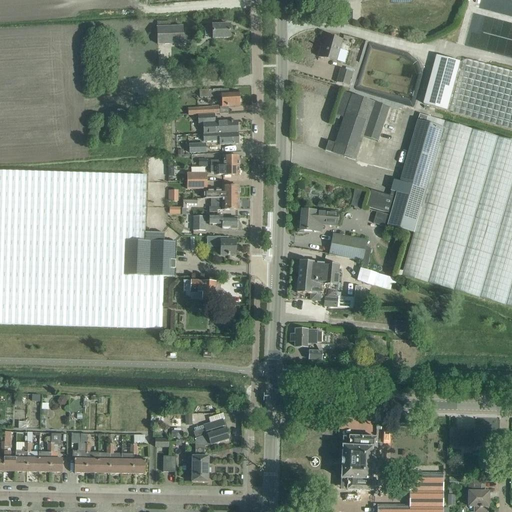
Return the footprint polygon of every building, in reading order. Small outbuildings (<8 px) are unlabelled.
[(212,39),(220,38),(230,38),(230,25),(211,26),(211,28),(204,28),(204,36),(212,36),(212,39)] [(158,27),(159,44),(184,44),(183,26),(158,27)] [(336,62),(339,53),(342,41),(325,36),(319,57),(336,62)] [(511,64),(481,56),(460,63),(437,57),(427,95),(424,104),(453,112),(453,113),(511,129),(511,64)] [(164,69),(164,80),(172,80),(172,69),(164,69)] [(340,69),(336,83),(348,86),(352,73),(340,69)] [(221,107),(230,107),(240,106),(239,93),(228,93),(228,91),(222,91),(221,90),(199,91),(199,97),(221,96),(221,107)] [(328,142),(325,151),(355,161),(363,137),(378,142),(389,108),(343,92),(336,115),(344,118),(335,144),(328,142)] [(220,113),(220,107),(187,109),(187,115),(220,113)] [(415,233),(402,276),(511,307),(511,144),(445,126),(444,132),(425,127),(428,117),(420,114),(401,182),(395,181),(391,196),(372,191),(367,207),(391,214),(388,226),(415,233)] [(204,135),(238,133),(237,122),(215,123),(214,115),(198,116),(199,124),(209,124),(210,134),(204,134),(204,135)] [(238,133),(204,135),(204,142),(220,141),(220,145),(239,144),(238,133)] [(207,154),(206,145),(189,146),(190,155),(207,154)] [(211,167),(239,167),(239,157),(223,157),(224,161),(211,161),(211,167)] [(239,167),(211,167),(211,173),(217,173),(217,176),(224,176),(224,177),(239,176),(239,167)] [(164,236),(145,235),(147,176),(0,170),(0,323),(162,329),(168,329),(168,309),(162,309),(163,278),(175,278),(176,243),(164,242),(164,236)] [(187,182),(207,182),(207,174),(187,174),(187,182)] [(211,199),(239,198),(239,186),(223,187),(223,192),(205,192),(205,199),(211,199)] [(355,190),(351,206),(364,210),(369,194),(355,190)] [(211,199),(211,208),(209,208),(209,213),(217,213),(217,211),(239,211),(239,198),(211,199)] [(304,231),(314,232),(320,232),(321,223),(337,224),(338,214),(312,212),(302,211),(301,223),(299,223),(298,233),(303,233),(304,231)] [(213,216),(213,225),(222,225),(222,229),(237,229),(237,218),(223,218),(223,216),(213,216)] [(205,231),(205,221),(205,217),(193,217),(193,231),(205,231)] [(333,235),(329,255),(361,261),(360,269),(367,271),(371,250),(368,246),(366,246),(367,241),(333,235)] [(229,238),(207,237),(207,247),(221,247),(221,256),(236,256),(236,242),(228,241),(228,238),(229,238)] [(311,301),(320,301),(322,302),(322,295),(329,296),(330,285),(337,286),(339,265),(328,264),(328,263),(325,263),(325,264),(314,263),(300,261),(297,293),(311,294),(311,301)] [(183,281),(183,293),(191,293),(190,301),(205,301),(215,302),(216,283),(206,283),(199,282),(199,281),(191,281),(183,281)] [(244,282),(228,283),(229,291),(228,291),(229,307),(245,306),(244,282)] [(324,302),(324,307),(330,308),(337,308),(352,310),(353,300),(338,299),(324,298),(324,302)] [(413,323),(396,322),(396,333),(413,334),(413,323)] [(307,331),(306,330),(296,330),(296,335),(291,335),(291,342),(296,342),(295,347),(307,348),(307,344),(316,344),(317,333),(307,333),(307,331)] [(319,332),(319,341),(329,341),(329,333),(319,332)] [(322,360),(322,352),(310,352),(309,360),(322,360)] [(192,414),(181,415),(181,424),(192,424),(192,414)] [(204,426),(194,429),(195,432),(197,438),(202,436),(205,447),(211,445),(211,446),(229,440),(226,430),(223,420),(204,426)] [(489,434),(489,428),(475,428),(475,434),(471,434),(471,432),(455,432),(455,446),(475,447),(489,447),(489,437),(491,437),(491,434),(489,434)] [(86,474),(87,444),(87,435),(81,435),(80,443),(78,443),(78,452),(73,451),(72,460),(74,460),(74,474),(86,474)] [(192,473),(191,483),(208,483),(209,457),(204,457),(204,447),(205,447),(202,436),(197,438),(195,438),(196,439),(195,457),(192,457),(192,473)] [(376,450),(376,448),(377,438),(350,437),(349,447),(343,447),(341,480),(348,480),(347,490),(357,490),(374,491),(375,480),(371,480),(372,450),(376,450)] [(169,448),(169,440),(155,440),(155,448),(169,448)] [(48,454),(39,454),(39,473),(51,473),(51,444),(48,444),(48,454)] [(51,444),(51,473),(62,473),(63,459),(57,459),(57,453),(54,453),(54,444),(51,444)] [(90,444),(87,444),(86,474),(98,474),(98,454),(90,454),(90,444)] [(107,454),(98,454),(98,474),(110,474),(110,445),(107,444),(107,454)] [(110,445),(110,474),(121,474),(122,454),(114,454),(114,445),(110,445)] [(131,455),(122,454),(121,474),(133,475),(133,461),(133,455),(134,445),(131,445),(131,455)] [(15,472),(16,453),(7,453),(4,453),(4,458),(4,472),(15,472)] [(16,453),(15,472),(27,473),(28,453),(25,453),(16,453)] [(31,453),(28,453),(27,473),(39,473),(39,454),(31,453)] [(163,472),(176,473),(176,457),(163,457),(163,472)] [(133,461),(133,475),(145,475),(145,461),(133,461)] [(409,506),(377,506),(377,511),(442,511),(443,474),(409,474),(409,506)] [(474,511),(487,511),(488,507),(488,493),(482,493),(482,489),(484,489),(484,482),(470,482),(469,493),(469,507),(475,507),(474,511)]
